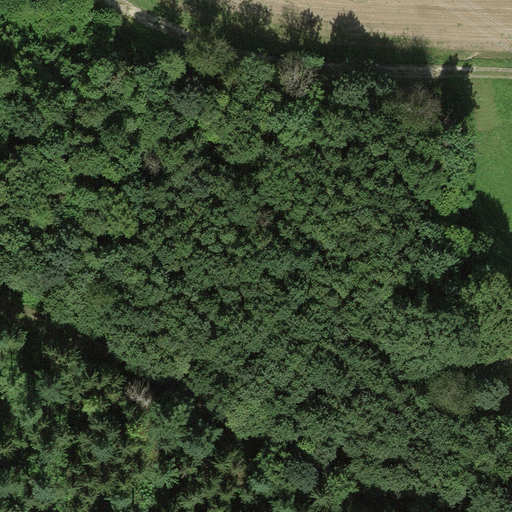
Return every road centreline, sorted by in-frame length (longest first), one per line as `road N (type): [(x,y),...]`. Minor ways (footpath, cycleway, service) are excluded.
road 1 (track): [(101,0),(511,480)]
road 2 (track): [(448,511),(352,486),(0,319)]
road 3 (track): [(511,74),(338,68),(253,53),(121,0)]
